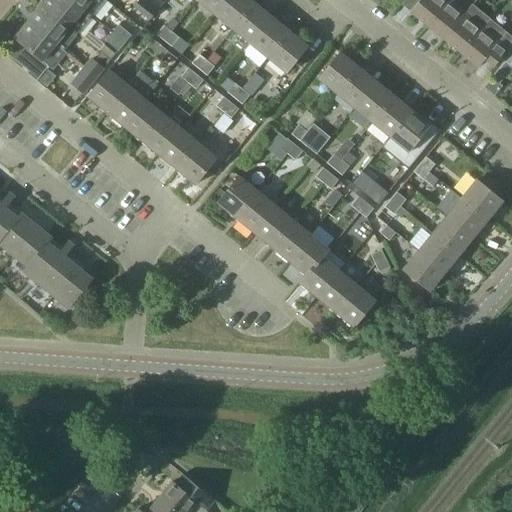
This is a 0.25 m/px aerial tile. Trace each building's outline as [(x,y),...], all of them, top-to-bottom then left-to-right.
[(76,34),(90,17),(68,0),(44,0),(40,5),(76,34)] [(68,0),(90,17),(104,1),(102,0),(68,0)] [(196,0),(213,14),(224,0),(196,0)] [(231,29),(253,2),(250,0),(224,0),(213,14),(231,29)] [(427,25),(447,0),(418,0),(410,11),(427,25)] [(444,38),(466,11),(452,0),(447,0),(427,25),(444,38)] [(143,2),(136,10),(149,20),(155,12),(143,2)] [(249,43),(271,17),(253,2),(231,29),(249,43)] [(461,53),(490,18),(472,3),(466,11),(444,38),(461,53)] [(26,22),(54,45),(62,51),(76,34),(40,5),(26,22)] [(267,58),(289,31),(271,17),(249,43),(267,58)] [(490,18),(461,53),(478,66),(484,59),(493,66),(510,47),(500,39),(506,31),(490,18)] [(6,54),(28,72),(26,74),(36,82),(48,67),(41,62),(54,45),(26,22),(13,39),(16,41),(6,54)] [(111,34),(123,44),(131,35),(118,25),(111,34)] [(156,35),(164,41),(171,32),(164,25),(156,35)] [(289,31),(267,58),(285,72),(307,46),(289,31)] [(179,38),(171,32),(164,41),(171,47),(179,38)] [(118,51),(123,44),(111,34),(105,41),(118,51)] [(145,48),(152,54),(160,45),(152,39),(145,48)] [(168,51),(160,45),(152,54),(160,60),(168,51)] [(336,93),(358,67),(339,52),(318,78),(336,93)] [(192,63),(199,69),(206,60),(199,54),(192,63)] [(81,66),(95,78),(103,68),(89,57),(81,66)] [(214,66),(206,60),(199,69),(207,75),(214,66)] [(509,76),(511,73),(511,67),(505,62),(499,68),(509,76)] [(68,83),(82,95),(95,78),(81,66),(68,83)] [(354,108),(376,82),(358,67),(336,93),(354,108)] [(180,77),(188,83),(195,74),(188,68),(180,77)] [(104,111),(126,85),(107,70),(86,96),(104,111)] [(203,80),(195,74),(188,83),(195,89),(203,80)] [(372,123),(394,96),(376,82),(354,108),(372,123)] [(227,92),(235,98),(242,89),(234,83),(227,92)] [(122,126),(144,100),(126,85),(104,111),(122,126)] [(235,98),(242,104),(249,95),(242,89),(235,98)] [(390,138),(412,111),(394,96),(372,123),(390,138)] [(215,106),(223,112),(231,103),(223,97),(215,106)] [(140,140),(162,114),(144,100),(122,126),(140,140)] [(231,103),(223,112),(216,121),(223,127),(238,109),(231,103)] [(390,138),(383,146),(402,161),(408,166),(406,168),(407,169),(408,169),(410,166),(440,130),(439,130),(438,129),(436,131),(430,126),(412,111),(390,138)] [(158,155),(179,129),(162,114),(140,140),(158,155)] [(298,125),(291,134),(299,140),(306,131),(298,125)] [(176,169),(197,143),(179,129),(158,155),(176,169)] [(306,131),(299,140),(306,146),(314,137),(306,131)] [(279,148),(287,154),(295,145),(287,139),(279,148)] [(197,143),(176,169),(194,184),(216,158),(197,143)] [(302,151),(295,145),(287,154),(295,160),(302,151)] [(326,163),(334,169),(341,160),(334,154),(326,163)] [(419,164),(428,172),(434,164),(425,157),(419,164)] [(341,160),(334,169),(341,175),(349,166),(341,160)] [(419,164),(413,172),(422,179),(428,172),(419,164)] [(315,177),(322,183),(330,174),(322,167),(315,177)] [(322,183),(330,189),(337,180),(330,174),(322,183)] [(234,217),(256,191),(237,176),(216,202),(234,217)] [(476,179),(461,198),(487,219),(502,201),(476,179)] [(378,205),(385,196),(378,190),(370,199),(378,205)] [(252,231),(274,205),(256,191),(234,217),(252,231)] [(390,199),(399,207),(405,199),(396,192),(390,199)] [(454,206),(446,215),(472,237),(487,219),(461,198),(454,192),(447,201),(454,206)] [(350,206),(358,212),(366,203),(358,196),(350,206)] [(390,199),(384,207),(393,215),(399,207),(390,199)] [(21,213),(17,218),(0,203),(0,242),(27,265),(23,270),(68,308),(92,279),(48,242),(52,238),(21,213)] [(366,203),(358,212),(365,218),(373,209),(366,203)] [(270,246),(291,220),(274,205),(252,231),(270,246)] [(458,255),(472,237),(446,215),(431,233),(458,255)] [(288,260),(309,234),(291,220),(270,246),(288,260)] [(395,233),(386,225),(379,233),(389,241),(395,233)] [(443,273),(458,255),(431,233),(417,251),(443,273)] [(315,267),(323,258),(329,250),(309,234),(288,260),(304,274),(312,264),(315,267)] [(370,255),(374,264),(385,259),(381,249),(370,255)] [(428,291),(443,273),(417,251),(402,270),(428,291)] [(317,298),(339,271),(323,258),(315,267),(312,264),(304,274),(298,282),(317,298)] [(374,264),(379,272),(390,267),(385,259),(374,264)] [(335,312),(357,285),(339,271),(317,298),(335,312)] [(357,285),(335,312),(354,327),(375,300),(357,285)] [(178,488),(171,482),(156,500),(170,511),(203,511),(213,501),(186,479),(178,488)] [(170,511),(156,500),(146,511),(140,511),(137,509),(136,511),(137,511),(170,511)]
